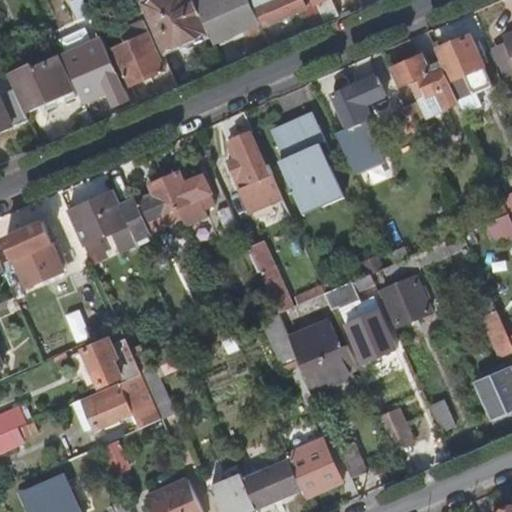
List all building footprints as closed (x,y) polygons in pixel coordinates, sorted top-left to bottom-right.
[(129,0),(137,19),(146,15),(144,8),(139,0),(129,0)] [(146,15),(163,52),(208,33),(197,7),(193,0),(161,0),(144,8),(146,15)] [(208,33),(213,43),(259,23),(249,0),(211,0),(197,7),(208,33)] [(304,12),(311,30),(322,25),(311,0),(305,3),(303,0),(254,0),(266,28),(304,12)] [(314,0),(325,24),(338,18),(330,0),(314,0)] [(128,25),(117,30),(125,47),(115,51),(130,88),(166,72),(145,23),(130,29),(128,25)] [(451,79),(449,81),(458,103),(493,87),(471,36),(439,50),(451,79)] [(511,55),(506,42),(491,50),(504,80),(511,75),(511,55)] [(80,89),(86,104),(110,93),(115,103),(128,98),(123,86),(115,91),(109,76),(101,57),(70,69),(79,89),(80,89)] [(0,82),(1,82),(10,78),(1,58),(0,58),(0,82)] [(449,81),(444,69),(430,76),(422,58),(392,72),(400,90),(411,85),(419,101),(427,119),(446,111),(460,105),(458,103),(449,81)] [(11,81),(16,92),(25,113),(55,99),(71,92),(57,60),(11,81)] [(378,77),(335,96),(349,129),(374,118),(368,105),(386,96),(378,77)] [(11,81),(10,78),(1,82),(7,96),(16,92),(11,81)] [(0,133),(29,121),(25,113),(16,92),(7,96),(0,99),(0,133)] [(74,100),(71,92),(55,99),(59,106),(74,100)] [(417,107),(407,111),(412,122),(417,132),(426,128),(417,107)] [(412,122),(407,111),(396,116),(407,141),(419,137),(417,132),(412,122)] [(311,116),(302,120),(315,150),(325,146),(311,116)] [(407,141),(396,116),(386,120),(396,146),(407,141)] [(315,150),(302,120),(285,128),(287,133),(273,140),(283,162),(277,165),(299,212),(336,196),(332,188),(315,150)] [(249,134),(234,141),(240,158),(232,162),(252,206),(276,195),(249,134)] [(179,174),(165,180),(177,208),(187,231),(209,220),(207,213),(216,209),(210,195),(202,178),(184,186),(179,174)] [(177,208),(165,180),(149,186),(154,198),(137,205),(135,200),(122,206),(133,229),(140,245),(152,239),(152,238),(145,222),(170,211),(177,208)] [(504,181),(496,184),(502,195),(509,192),(504,181)] [(117,194),(70,214),(85,249),(115,237),(133,229),(122,206),(117,194)] [(509,218),(511,216),(511,195),(502,200),(504,206),(509,218)] [(0,229),(3,236),(47,215),(39,200),(0,218),(0,229)] [(458,226),(464,238),(485,228),(509,218),(504,206),(458,226)] [(227,239),(243,232),(232,208),(217,215),(227,239)] [(170,211),(145,222),(152,238),(176,226),(170,211)] [(511,242),(511,223),(509,218),(485,228),(496,250),(511,242)] [(44,223),(8,238),(17,259),(29,286),(65,271),(53,243),(44,223)] [(140,245),(133,229),(115,237),(122,254),(140,245)] [(467,244),(464,238),(418,257),(421,266),(423,271),(462,255),(464,258),(471,255),(467,244)] [(280,317),(294,311),(266,247),(252,254),(280,317)] [(378,257),(365,263),(372,277),(383,272),(385,271),(378,257)] [(418,257),(393,268),(385,271),(383,272),(387,281),(421,266),(418,257)] [(379,293),(372,277),(332,295),(325,298),(329,306),(338,326),(346,323),(356,345),(387,332),(374,301),(362,306),(360,302),(379,293)] [(417,280),(383,294),(398,328),(431,313),(417,280)] [(329,286),(321,289),(325,298),(332,295),(329,286)] [(325,298),(321,289),(297,300),(301,308),(325,298)] [(496,312),(490,296),(471,305),(479,320),(483,318),(496,312)] [(325,298),(301,308),(294,311),(280,317),(281,319),(285,327),(329,306),(325,298)] [(501,358),(511,353),(511,346),(511,345),(502,325),(499,318),(496,312),(483,318),(489,331),(501,358)] [(285,327),(281,319),(266,326),(284,370),(301,363),(291,340),(285,327)] [(301,363),(312,389),(357,369),(347,347),(342,349),(330,323),(291,340),(301,363)] [(206,331),(212,346),(223,342),(226,341),(220,326),(206,331)] [(241,352),(234,337),(226,341),(223,342),(229,357),(241,352)] [(97,389),(100,395),(143,377),(132,353),(127,342),(116,347),(113,342),(107,344),(115,362),(126,358),(133,374),(97,389)] [(107,344),(83,354),(97,389),(133,374),(126,358),(115,362),(107,344)] [(143,348),(132,353),(143,377),(154,372),(143,348)] [(154,372),(143,377),(152,397),(163,423),(175,418),(159,382),(193,366),(189,357),(155,371),(154,372)] [(227,363),(203,369),(210,399),(235,394),(227,363)] [(475,377),(478,384),(507,372),(503,364),(475,377)] [(474,386),(490,422),(511,411),(511,371),(511,370),(507,372),(478,384),(474,386)] [(152,397),(143,377),(100,395),(84,402),(97,432),(134,416),(141,432),(163,423),(152,397)] [(430,410),(442,437),(455,431),(443,404),(430,410)] [(25,409),(16,413),(23,428),(32,425),(25,409)] [(0,417),(0,438),(9,435),(18,431),(23,428),(16,413),(15,411),(0,417)] [(382,425),(396,457),(419,447),(404,415),(382,425)] [(23,428),(18,431),(23,442),(37,436),(32,425),(23,428)] [(9,435),(0,438),(0,457),(16,451),(9,435)] [(324,443),(288,459),(289,462),(303,492),(306,500),(308,503),(342,487),(324,443)] [(119,444),(103,451),(116,481),(131,474),(119,444)] [(340,453),(353,483),(370,475),(357,446),(340,453)] [(244,482),(256,511),(303,492),(289,462),(244,482)] [(244,482),(241,476),(211,491),(219,511),(255,511),(256,511),(244,482)] [(77,511),(63,479),(26,496),(32,511),(77,511)] [(201,511),(190,484),(148,502),(152,511),(201,511)] [(303,492),(256,511),(277,511),(306,500),(303,492)]
